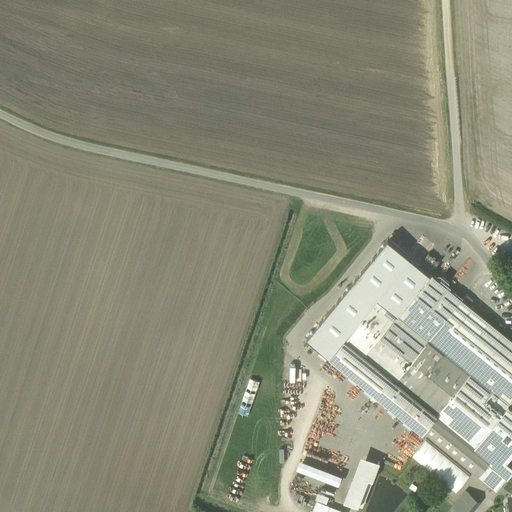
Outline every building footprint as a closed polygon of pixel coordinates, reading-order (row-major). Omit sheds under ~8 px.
[(454,292),(388,238),(307,336),(339,361),(339,359),(424,429),(479,474),(511,433),(511,405),(507,402),(511,395),(511,339),(469,304),(463,299),(462,298),(463,297),(455,291),(454,292)] [(466,294),(463,299),(469,304),(473,300),(466,294)] [(339,359),(339,361),(423,431),(424,429),(339,359)] [(511,433),(479,474),(497,489),(511,469),(511,462),(507,459),(511,452),(511,433)] [(380,461),(363,454),(346,500),(362,506),(380,461)] [(342,474),(300,458),(297,468),(339,484),(342,474)] [(464,511),(476,498),(467,490),(454,506),(457,508),(461,511),(464,511)] [(346,511),(347,511),(317,500),(311,511),(346,511)]
